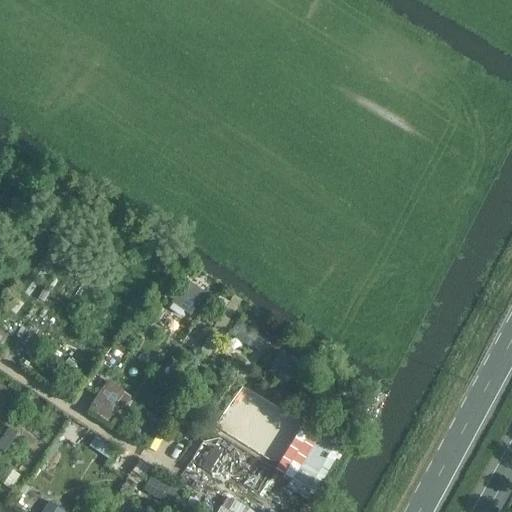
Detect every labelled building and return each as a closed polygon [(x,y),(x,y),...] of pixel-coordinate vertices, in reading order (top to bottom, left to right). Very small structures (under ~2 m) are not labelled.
[(0,164),(10,150),(0,143),(0,164)] [(33,179),(25,173),(21,179),(28,185),(33,179)] [(20,192),(4,181),(1,179),(0,180),(0,201),(8,208),(20,192)] [(47,219),(31,208),(17,230),(33,240),(40,230),(42,232),(47,226),(44,224),(47,219)] [(145,276),(156,259),(142,250),(131,267),(145,276)] [(169,263),(162,259),(159,264),(157,264),(155,267),(162,272),(169,263)] [(191,280),(179,297),(199,310),(210,293),(191,280)] [(232,296),(219,317),(228,322),(241,301),(232,296)] [(299,339),(298,341),(290,353),(307,364),(316,351),(299,339)] [(300,364),(281,351),(272,363),(292,376),(300,364)] [(104,392),(95,406),(108,415),(117,401),(104,392)] [(288,486),(313,499),(342,446),(301,424),(276,469),(292,478),(288,486)] [(17,434),(12,430),(8,427),(0,438),(0,450),(3,453),(17,434)] [(5,465),(0,472),(0,482),(10,489),(20,476),(5,465)] [(183,492),(153,473),(143,489),(162,501),(165,496),(176,503),(183,492)] [(33,489),(25,484),(23,482),(10,502),(20,509),(33,489)] [(248,511),(244,509),(245,508),(230,499),(229,501),(225,498),(216,511),(248,511)] [(63,511),(49,501),(41,511),(63,511)]
